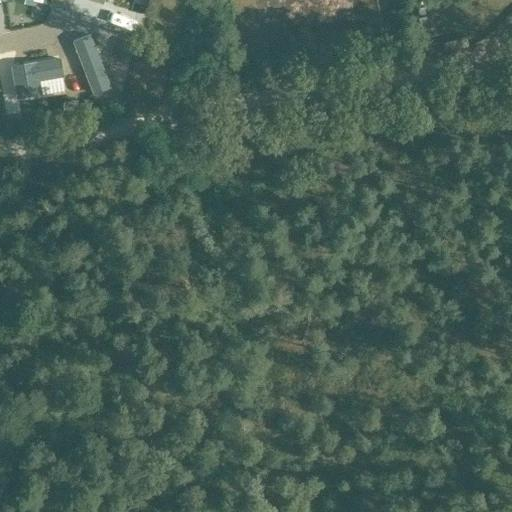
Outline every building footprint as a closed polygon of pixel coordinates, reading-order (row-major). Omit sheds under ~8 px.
[(95,0),(89,0),(88,6),(99,10),(102,2),(95,0)] [(149,0),(146,13),(156,16),(160,0),(149,0)] [(111,86),(90,34),(74,40),(94,93),(111,86)] [(123,38),(120,55),(131,56),(133,40),(123,38)] [(60,58),(13,66),(18,97),(41,93),(39,79),(63,75),(60,58)] [(76,101),(64,103),(65,111),(77,108),(76,101)]
